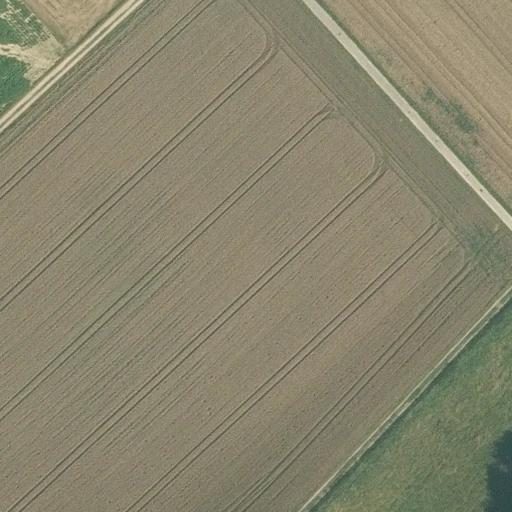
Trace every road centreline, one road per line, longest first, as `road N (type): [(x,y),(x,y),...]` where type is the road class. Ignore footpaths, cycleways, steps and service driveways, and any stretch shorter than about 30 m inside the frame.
road 1 (track): [(511,224),(304,0)]
road 2 (track): [(300,511),(511,292)]
road 3 (track): [(136,0),(0,126)]
